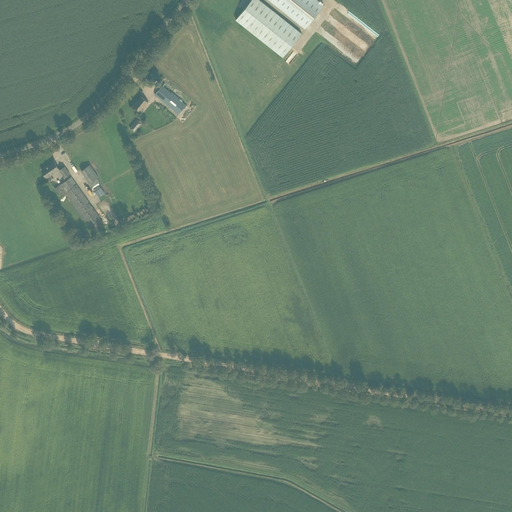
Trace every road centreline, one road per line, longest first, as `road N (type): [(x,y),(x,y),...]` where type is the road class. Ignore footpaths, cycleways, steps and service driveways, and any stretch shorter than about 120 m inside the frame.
road 1 (track): [(511,412),(34,333),(0,310)]
road 2 (tertiary): [(0,156),(75,125),(185,0)]
